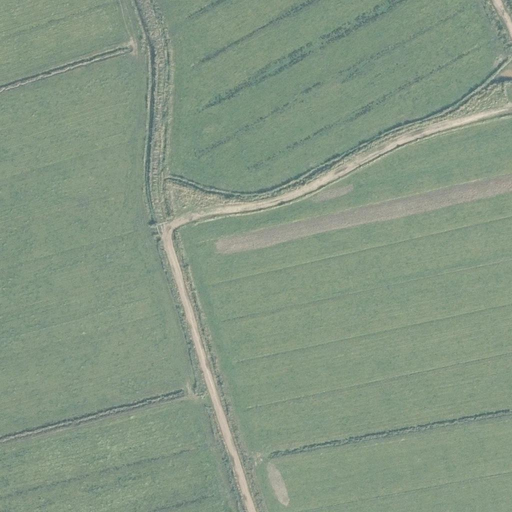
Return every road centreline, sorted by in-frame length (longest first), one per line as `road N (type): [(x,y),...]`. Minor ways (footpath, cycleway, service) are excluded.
road 1 (track): [(143,0),(158,42),(152,177),(252,511)]
road 2 (track): [(163,227),(197,212),(285,199),(383,147),(511,111)]
